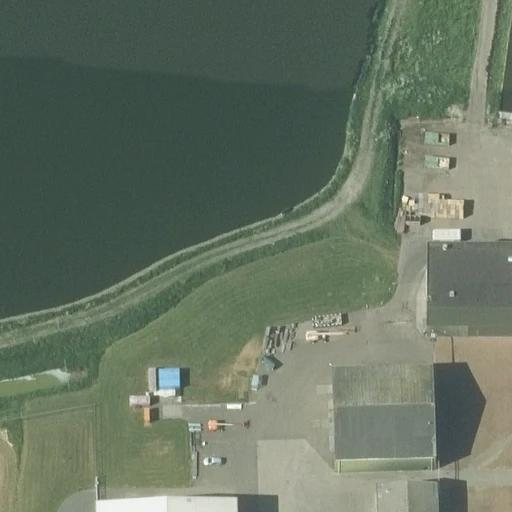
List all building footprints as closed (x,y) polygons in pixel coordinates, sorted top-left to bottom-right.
[(437,224),(434,205),(415,207),(417,227),(437,224)] [(511,270),(425,271),(425,337),(511,336),(511,270)] [(434,470),(432,377),(330,380),(332,472),(434,470)] [(137,410),(157,409),(156,394),(136,395),(137,410)] [(439,511),(439,494),(375,494),(375,511),(439,511)]
